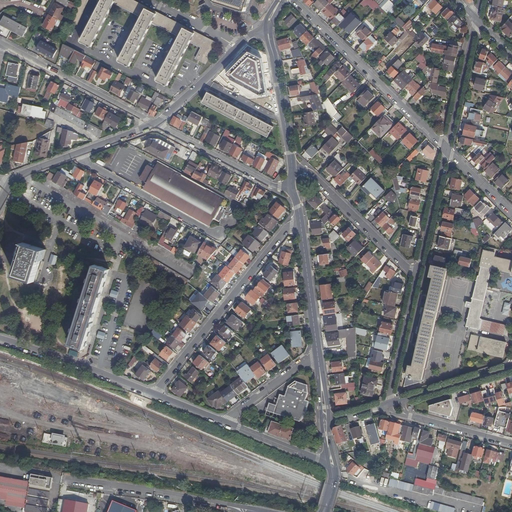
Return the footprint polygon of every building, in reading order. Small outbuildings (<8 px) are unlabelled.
[(66,0),(57,0),(50,14),(58,19),(61,20),(64,15),(61,14),(64,7),(66,8),(68,5),(70,2),(66,0)] [(80,0),(78,6),(76,10),(72,22),(78,24),(86,0),(80,0)] [(113,4),(105,0),(101,0),(95,13),(93,12),(92,15),(94,16),(87,29),(85,28),(83,31),(85,32),(81,41),(89,45),(89,46),(90,47),(91,46),(113,4)] [(143,19),(148,9),(129,0),(116,0),(115,3),(139,16),(138,19),(140,20),(133,32),(131,31),(129,35),(131,36),(130,38),(132,39),(143,19)] [(246,11),(249,0),(215,0),(215,1),(246,11)] [(318,8),(321,12),(322,11),(329,4),(330,4),(334,0),(318,0),(315,4),(319,7),(318,8)] [(363,0),(361,3),(358,6),(360,8),(367,2),(365,0),(363,0)] [(365,0),(367,2),(375,10),(377,8),(379,5),(375,1),(373,0),(365,0)] [(394,5),(389,0),(384,0),(379,5),(387,13),(394,5)] [(434,0),(428,6),(436,13),(442,7),(434,0)] [(333,20),(339,13),(340,12),(336,8),(335,9),(330,4),(329,4),(322,11),(326,15),(327,14),(329,16),(333,20)] [(379,5),(377,8),(384,15),(387,13),(379,5)] [(502,8),(493,6),(491,14),(493,14),(492,18),(496,19),(496,21),(501,23),(502,20),(501,20),(504,8),(502,8)] [(454,14),(447,7),(441,14),(448,20),(454,14)] [(208,53),(214,43),(179,25),(148,9),(143,19),(151,23),(152,22),(178,35),(177,37),(189,43),(190,42),(201,48),(200,49),(208,53)] [(335,22),(338,26),(345,19),(339,13),(333,20),(331,21),(334,23),(335,22)] [(58,19),(50,14),(43,26),(52,30),(58,19)] [(455,15),(448,22),(457,31),(460,27),(459,26),(462,23),(455,15)] [(511,15),(505,23),(506,24),(502,28),(510,36),(511,33),(511,24),(511,15)] [(0,23),(0,24),(11,30),(16,22),(4,16),(0,23)] [(284,21),(287,25),(295,20),(292,16),(284,21)] [(151,23),(143,19),(132,39),(130,38),(125,49),(123,48),(121,51),(123,52),(119,60),(127,64),(127,66),(128,66),(129,65),(151,23)] [(412,24),(410,21),(403,28),(405,31),(412,24)] [(16,22),(11,30),(23,36),(27,27),(16,22)] [(347,22),(340,28),(347,34),(353,28),(354,27),(353,26),(352,27),(347,22)] [(300,38),(307,31),(300,25),(293,32),(300,38)] [(365,42),(371,35),(373,34),(364,25),(356,34),(365,42)] [(385,39),(395,49),(409,34),(407,32),(401,39),(400,38),(398,40),(394,36),(398,32),(395,28),(385,39)] [(308,44),(314,38),(307,31),(300,38),(307,45),(308,44)] [(420,31),(413,38),(416,41),(422,47),(429,41),(420,31)] [(365,42),(361,46),(366,52),(376,41),(371,35),(365,42)] [(179,62),(189,43),(177,37),(176,38),(178,39),(171,52),(169,51),(168,54),(170,55),(163,68),(161,67),(159,71),(161,72),(157,80),(165,84),(165,85),(166,86),(167,85),(179,62)] [(291,47),(290,44),(289,40),(288,37),(277,40),(280,51),(291,47)] [(317,58),(325,49),(315,39),(314,38),(308,44),(316,51),(313,54),(317,58)] [(52,58),(57,50),(41,41),(37,49),(52,58)] [(416,41),(413,44),(414,45),(419,50),(422,47),(416,41)] [(64,44),(60,54),(64,56),(71,59),(73,54),(76,50),(64,44)] [(431,52),(456,57),(458,47),(450,45),(449,47),(432,44),(431,50),(431,52)] [(204,62),(208,53),(200,49),(195,58),(198,60),(198,59),(204,62)] [(489,52),(483,49),(480,58),(485,60),(489,52)] [(86,55),(76,50),(73,54),(77,57),(83,60),(86,55)] [(294,59),(297,58),(303,57),(301,51),(300,50),(292,51),(294,59)] [(320,58),(327,65),(334,58),(327,51),(320,58)] [(492,65),(497,60),(491,54),(488,57),(490,59),(488,62),(492,65)] [(86,56),(81,65),(85,67),(85,66),(86,65),(91,68),(95,62),(90,59),(86,56)] [(442,70),(453,72),(456,58),(446,56),(444,63),(442,62),(441,69),(442,70)] [(301,75),(310,73),(307,67),(306,63),(303,57),(297,58),(299,68),(301,74),(301,75)] [(250,74),(271,85),(270,77),(263,74),(264,72),(249,65),(250,64),(247,62),(247,63),(239,59),(239,60),(236,58),(232,65),(237,68),(242,70),(250,74)] [(343,65),(347,61),(344,59),(340,63),(338,62),(324,76),(328,80),(332,76),(334,74),(342,66),(343,65)] [(398,60),(392,66),(392,67),(388,71),(394,77),(398,73),(396,70),(402,63),(398,60)] [(498,75),(505,68),(499,61),(494,67),(499,72),(497,74),(498,75)] [(15,77),(18,64),(9,62),(6,75),(10,75),(9,79),(17,81),(17,77),(15,77)] [(351,74),(352,73),(343,65),(342,66),(346,69),(346,70),(347,72),(348,71),(351,74)] [(349,76),(351,74),(348,71),(347,72),(346,70),(346,69),(342,66),(334,74),(338,78),(343,82),(349,76)] [(111,78),(113,72),(103,67),(98,76),(105,79),(107,76),(111,78)] [(429,82),(438,84),(442,70),(441,69),(426,67),(427,72),(432,73),(431,77),(428,77),(429,81),(429,82)] [(232,73),(228,71),(226,76),(228,77),(235,80),(236,81),(242,70),(237,68),(235,72),(233,71),(232,73)] [(93,69),(87,81),(91,83),(97,71),(96,71),(93,69)] [(508,84),(511,77),(511,74),(507,69),(501,75),(507,80),(505,82),(508,84)] [(249,77),(250,74),(242,70),(236,81),(241,83),(245,75),(249,77)] [(394,80),(403,90),(405,88),(413,80),(403,71),(394,80)] [(36,89),(39,76),(30,74),(27,87),(36,89)] [(223,87),(230,90),(235,80),(228,77),(228,78),(224,76),(221,81),(220,80),(218,83),(220,84),(219,84),(224,86),(223,87)] [(343,82),(342,83),(352,92),(359,85),(349,76),(343,82)] [(410,93),(414,97),(419,92),(415,88),(415,86),(417,85),(413,80),(405,88),(408,91),(409,90),(410,91),(410,93)] [(52,81),(43,98),(48,101),(52,91),(55,92),(59,85),(52,81)] [(414,97),(410,101),(413,105),(425,92),(429,89),(431,87),(430,83),(429,82),(429,81),(427,84),(419,92),(414,97)] [(120,94),(124,86),(115,82),(111,89),(120,94)] [(269,95),(271,86),(263,82),(261,91),(269,95)] [(316,86),(314,82),(312,83),(314,91),(309,92),(310,95),(319,94),(318,91),(316,86)] [(19,91),(20,86),(6,83),(5,88),(3,88),(2,90),(0,89),(0,100),(6,102),(9,89),(19,91)] [(431,87),(432,93),(444,96),(446,88),(438,86),(439,85),(430,83),(431,87)] [(291,87),(292,95),(300,94),(299,90),(300,90),(299,85),(291,87)] [(128,88),(123,96),(132,100),(135,96),(137,97),(139,94),(128,88)] [(364,106),(374,97),(367,90),(357,100),(364,106)] [(269,135),(274,125),(208,91),(203,101),(269,135)] [(68,105),(69,102),(71,98),(62,93),(60,97),(65,100),(62,106),(65,107),(66,105),(68,105)] [(269,100),(270,98),(262,94),(257,104),(265,108),(269,101),(269,100)] [(314,111),(323,110),(318,97),(320,96),(319,94),(310,95),(301,97),(302,101),(310,100),(314,111)] [(500,97),(492,95),(490,100),(484,108),(489,112),(493,106),(495,108),(499,103),(501,97),(500,97)] [(152,98),(147,96),(146,98),(152,101),(150,104),(150,106),(152,107),(153,104),(155,100),(152,98)] [(155,100),(153,104),(157,107),(158,107),(162,101),(160,100),(161,98),(157,96),(155,100)] [(333,117),(337,113),(327,98),(323,103),(326,109),(327,112),(333,117)] [(90,112),(95,104),(87,99),(82,107),(90,112)] [(150,106),(150,104),(141,100),(139,104),(148,109),(150,106)] [(383,116),(388,111),(378,102),(371,109),(372,110),(377,115),(376,116),(377,117),(378,116),(380,118),(383,116)] [(42,111),(42,107),(23,103),(22,107),(19,106),(18,112),(44,117),(45,111),(42,111)] [(53,104),(52,103),(50,110),(100,136),(102,130),(55,106),(56,105),(53,104)] [(76,114),(80,108),(69,103),(67,108),(71,110),(72,110),(74,111),(73,112),(76,114)] [(152,107),(148,113),(154,116),(157,111),(155,110),(157,107),(153,104),(152,107)] [(105,119),(108,111),(99,106),(95,114),(105,119)] [(203,116),(192,111),(188,119),(199,125),(200,124),(203,116)] [(304,127),(315,125),(313,111),(304,113),(304,117),(305,123),(304,123),(304,127)] [(100,128),(105,131),(108,125),(107,124),(110,119),(113,121),(111,124),(116,127),(121,118),(109,112),(100,128)] [(331,122),(334,119),(333,117),(327,112),(324,115),(329,120),(325,121),(325,123),(331,122)] [(469,120),(472,120),(479,122),(480,122),(481,114),(471,112),(469,120)] [(336,121),(341,116),(337,113),(333,117),(334,119),(336,121)] [(182,120),(173,116),(171,122),(179,127),(179,125),(181,121),(182,120)] [(210,120),(203,116),(200,124),(205,127),(206,126),(207,127),(210,120)] [(392,125),(383,116),(380,118),(371,128),(380,136),(392,125)] [(437,116),(432,123),(436,126),(442,119),(440,118),(437,116)] [(52,127),(54,121),(47,119),(45,124),(52,127)] [(398,123),(389,131),(397,139),(406,130),(398,123)] [(477,127),(466,124),(463,135),(475,138),(477,127)] [(206,126),(205,127),(204,128),(206,129),(200,140),(204,142),(211,129),(207,127),(206,126)] [(335,135),(338,132),(331,126),(325,131),(331,136),(334,134),(335,135)] [(353,137),(347,131),(342,127),(338,132),(335,135),(323,147),(329,154),(339,144),(334,139),(340,134),(348,142),(353,137)] [(235,139),(228,136),(231,131),(226,128),(219,142),(222,143),(224,139),(233,144),(235,139)] [(76,140),(78,134),(73,131),(63,129),(60,144),(66,145),(66,143),(69,144),(71,138),(76,140)] [(215,145),(220,136),(211,131),(206,140),(215,145)] [(45,154),(49,133),(38,138),(35,154),(41,155),(41,153),(45,154)] [(417,141),(409,133),(402,141),(410,149),(417,141)] [(239,147),(244,137),(238,135),(235,139),(233,144),(234,144),(239,147)] [(459,143),(472,145),(473,139),(462,137),(462,139),(460,139),(459,143)] [(145,147),(162,156),(169,144),(159,139),(149,139),(142,141),(147,144),(145,147)] [(220,147),(229,152),(233,144),(224,139),(222,143),(220,147)] [(488,143),(474,140),(474,142),(477,143),(477,145),(482,146),(481,146),(483,148),(486,145),(488,143)] [(23,163),(27,142),(17,144),(13,163),(20,164),(21,162),(23,163)] [(169,144),(162,156),(168,160),(175,147),(169,144)] [(242,150),(242,148),(239,147),(234,144),(230,152),(238,156),(240,154),(241,154),(243,150),(242,150)] [(423,147),(421,144),(407,158),(409,161),(423,147)] [(312,158),(319,151),(312,145),(305,152),(312,158)] [(426,156),(433,159),(435,154),(433,150),(428,145),(422,152),(426,156)] [(380,163),(383,161),(371,150),(369,153),(380,163)] [(473,159),(478,164),(485,158),(479,152),(477,155),(473,159)] [(493,155),(490,152),(484,158),(486,161),(493,155)] [(277,159),(278,155),(273,153),(264,169),(272,174),(272,173),(275,169),(280,160),(277,159)] [(251,164),(254,159),(252,158),(244,154),(242,158),(251,164)] [(260,168),(265,159),(258,155),(253,164),(260,168)] [(334,157),(342,166),(345,163),(337,155),(334,157)] [(491,161),(495,157),(493,155),(486,161),(482,166),(484,169),(491,161)] [(154,168),(148,164),(140,178),(147,182),(143,189),(210,227),(214,219),(220,223),(228,209),(221,205),(225,199),(158,161),(154,168)] [(335,177),(343,169),(335,161),(327,169),(335,177)] [(484,169),(492,178),(495,174),(498,171),(500,170),(491,161),(484,169)] [(192,175),(198,165),(190,162),(188,165),(186,168),(184,170),(192,175)] [(223,171),(223,170),(212,164),(209,171),(214,173),(220,177),(223,171)] [(79,183),(81,178),(80,177),(84,171),(77,168),(73,175),(75,176),(73,179),(79,183)] [(354,180),(359,185),(366,178),(357,169),(350,176),(354,180)] [(416,180),(425,183),(428,171),(418,169),(416,180)] [(192,176),(203,182),(207,174),(203,172),(202,174),(200,173),(197,171),(196,170),(192,176)] [(50,172),(47,178),(62,187),(65,181),(64,180),(66,175),(59,171),(56,176),(50,172)] [(231,175),(223,171),(220,177),(219,179),(227,183),(231,175)] [(501,173),(494,180),(502,189),(509,181),(501,173)] [(348,179),(348,178),(345,174),(340,179),(337,176),(334,180),(336,182),(338,184),(340,186),(348,179)] [(192,273),(196,266),(191,263),(177,255),(170,251),(167,249),(157,243),(140,233),(132,228),(130,227),(120,221),(108,214),(92,204),(84,199),(73,193),(62,187),(47,178),(45,176),(41,182),(192,273)] [(372,194),(380,186),(371,178),(361,188),(368,195),(370,192),(372,194)] [(460,190),(462,180),(453,178),(450,188),(460,190)] [(103,184),(94,180),(88,190),(97,195),(101,187),(103,184)] [(241,188),(240,188),(239,191),(238,193),(241,194),(243,190),(246,192),(247,190),(248,190),(248,189),(250,190),(253,186),(249,184),(249,182),(245,181),(241,188)] [(83,185),(79,183),(73,193),(84,199),(85,197),(87,193),(81,190),(83,185)] [(238,193),(239,191),(236,189),(236,188),(234,186),(233,188),(230,186),(228,190),(231,192),(231,193),(235,195),(234,195),(226,191),(224,193),(235,199),(237,195),(238,193)] [(258,202),(261,199),(262,196),(263,196),(265,191),(255,186),(252,193),(258,196),(256,199),(255,200),(258,202)] [(384,190),(380,186),(372,194),(376,198),(384,190)] [(410,194),(419,196),(421,189),(412,187),(410,194)] [(479,199),(469,189),(465,194),(464,198),(472,206),(479,199)] [(310,203),(316,209),(320,206),(323,202),(315,194),(311,199),(313,200),(310,203)] [(93,202),(92,204),(108,214),(110,211),(113,205),(107,202),(106,204),(97,198),(95,201),(94,200),(93,202)] [(123,210),(126,203),(120,199),(116,206),(123,210)] [(409,211),(416,213),(417,209),(418,209),(420,201),(411,199),(409,207),(409,211)] [(450,206),(457,208),(458,205),(461,206),(462,201),(452,199),(450,206)] [(485,213),(490,208),(487,205),(486,206),(481,201),(474,208),(479,213),(482,211),(485,213)] [(270,211),(278,218),(285,209),(277,202),(270,211)] [(139,215),(142,209),(143,207),(140,206),(136,213),(134,211),(130,209),(125,218),(132,222),(137,214),(139,215)] [(329,216),(331,218),(334,214),(331,211),(330,210),(326,206),(322,210),(323,210),(322,211),(323,212),(324,211),(327,214),(326,215),(328,217),(329,216)] [(453,219),(455,210),(445,208),(443,217),(453,219)] [(139,215),(137,218),(151,226),(156,217),(142,209),(139,215)] [(170,220),(172,217),(160,210),(158,214),(160,215),(159,216),(162,217),(162,216),(170,220)] [(110,211),(108,214),(120,221),(121,218),(110,211)] [(379,224),(382,227),(386,222),(389,219),(382,212),(375,220),(378,223),(379,224)] [(502,222),(492,212),(489,216),(499,226),(502,222)] [(277,221),(269,214),(264,220),(263,219),(260,222),(270,231),(277,221)] [(329,221),(334,225),(340,219),(339,218),(336,214),(329,221)] [(409,226),(415,227),(417,217),(411,216),(409,226)] [(125,218),(124,220),(122,218),(121,218),(120,221),(130,227),(132,222),(125,218)] [(326,227),(324,225),(321,218),(312,220),(313,224),(312,224),(313,234),(323,233),(322,228),(326,227)] [(476,229),(483,222),(478,218),(473,220),(476,229)] [(487,218),(483,222),(489,227),(493,223),(487,218)] [(453,224),(444,221),(442,230),(447,232),(447,233),(442,231),(440,236),(441,236),(451,238),(452,233),(451,233),(453,224)] [(389,226),(386,223),(382,227),(386,230),(387,231),(390,234),(393,231),(393,230),(394,229),(393,228),(394,227),(391,224),(389,226)] [(511,230),(511,229),(505,223),(493,235),(501,242),(511,230)] [(134,224),(132,228),(140,233),(142,229),(134,224)] [(172,240),(177,230),(171,226),(169,229),(166,227),(162,235),(172,240)] [(268,233),(259,226),(253,234),(262,241),(268,233)] [(343,234),(349,241),(355,234),(349,228),(343,234)] [(331,238),(333,242),(339,236),(334,230),(330,235),(331,238)] [(412,241),(413,237),(403,234),(400,246),(410,248),(411,241),(412,241)] [(487,234),(483,239),(486,243),(491,237),(487,234)] [(260,243),(249,235),(243,243),(253,251),(260,243)] [(194,252),(200,242),(195,239),(195,238),(190,236),(184,247),(194,252)] [(451,238),(441,236),(440,240),(439,240),(438,247),(449,250),(451,239),(451,238)] [(157,243),(167,249),(168,246),(162,242),(162,241),(159,240),(157,243)] [(356,257),(363,249),(355,241),(348,249),(356,257)] [(197,253),(208,259),(212,255),(216,249),(203,242),(197,253)] [(33,282),(44,249),(24,243),(14,275),(33,282)] [(244,247),(241,250),(244,252),(249,256),(252,253),(244,247)] [(511,260),(494,257),(496,249),(489,247),(489,251),(484,250),(472,302),(467,301),(466,306),(471,307),(467,326),(503,334),(505,325),(480,319),(492,268),(511,272),(511,260)] [(241,250),(235,257),(243,264),(246,261),(249,256),(244,252),(241,250)] [(291,254),(286,253),(282,251),(279,263),(288,265),(291,254)] [(370,270),(373,274),(382,265),(368,252),(361,260),(371,269),(370,270)] [(183,285),(187,279),(145,253),(141,260),(183,285)] [(54,265),(57,256),(52,254),(48,262),(54,265)] [(329,263),(328,254),(318,255),(318,260),(320,260),(321,264),(329,263)] [(436,255),(434,265),(443,268),(446,258),(436,255)] [(465,257),(461,256),(459,264),(470,267),(471,259),(465,257)] [(234,260),(228,267),(234,273),(236,274),(243,264),(235,257),(234,260)] [(202,266),(193,261),(191,263),(196,266),(198,267),(199,269),(202,266)] [(84,348),(109,269),(95,265),(70,344),(84,348)] [(395,272),(386,265),(383,270),(387,273),(386,275),(385,276),(390,279),(395,272)] [(434,265),(432,265),(430,276),(434,277),(426,308),(422,307),(417,333),(420,334),(413,366),(409,365),(405,386),(424,381),(434,335),(449,269),(443,268),(434,265)] [(226,266),(218,276),(227,282),(234,273),(228,267),(226,266)] [(263,276),(270,281),(278,272),(271,266),(263,276)] [(337,278),(337,283),(345,282),(344,277),(348,275),(346,269),(344,269),(344,268),(341,269),(341,270),(339,272),(341,277),(337,278)] [(295,284),(293,270),(283,271),(285,286),(295,284)] [(212,286),(212,287),(218,291),(220,289),(221,290),(227,282),(218,276),(217,275),(211,282),(213,284),(212,286)] [(377,288),(381,277),(378,276),(373,285),(371,287),(377,288)] [(397,293),(401,294),(403,284),(394,282),(393,287),(391,292),(397,293)] [(253,291),(260,296),(261,297),(268,289),(260,283),(253,291)] [(361,295),(366,295),(371,287),(373,285),(369,283),(361,295)] [(330,284),(320,285),(322,300),(332,299),(330,284)] [(212,287),(204,296),(212,303),(220,293),(218,291),(212,287)] [(293,288),(284,289),(285,300),(295,299),(294,294),(293,288)] [(110,296),(117,298),(118,292),(112,290),(110,296)] [(253,291),(252,290),(245,298),(253,305),(260,296),(253,291)] [(383,304),(386,305),(393,306),(395,298),(396,299),(397,293),(391,292),(388,291),(386,291),(383,304)] [(251,309),(242,302),(235,310),(244,317),(251,309)] [(297,302),(288,304),(288,313),(286,313),(287,316),(298,315),(297,302)] [(324,315),(336,314),(335,302),(323,304),(324,315)] [(394,317),(397,307),(394,306),(393,306),(386,305),(384,315),(394,317)] [(194,309),(189,316),(197,322),(202,316),(194,309)] [(187,315),(180,325),(189,332),(197,322),(189,316),(187,315)] [(242,322),(233,315),(227,322),(236,329),(242,322)] [(299,324),(298,315),(287,316),(288,326),(299,324)] [(325,320),(326,331),(338,330),(336,318),(325,320)] [(379,333),(390,335),(393,325),(388,324),(385,323),(382,322),(379,333)] [(221,334),(219,337),(224,341),(232,331),(225,325),(219,333),(221,334)] [(173,335),(180,341),(186,334),(178,328),(173,335)] [(153,330),(150,333),(158,339),(160,336),(153,330)] [(99,331),(97,337),(104,339),(106,333),(99,331)] [(300,331),(296,332),(291,332),(293,347),(302,346),(300,331)] [(339,338),(347,337),(348,358),(356,356),(356,331),(338,333),(339,338)] [(173,335),(169,332),(167,334),(171,337),(167,342),(175,349),(180,341),(173,335)] [(339,338),(338,333),(327,335),(328,346),(340,344),(339,338)] [(503,357),(506,342),(481,336),(471,334),(468,349),(483,353),(503,357)] [(219,337),(217,335),(211,343),(219,350),(226,342),(224,341),(219,337)] [(375,347),(387,350),(389,339),(378,336),(375,347)] [(279,363),(290,354),(283,345),(272,354),(279,363)] [(173,351),(166,346),(160,354),(167,359),(173,351)] [(219,354),(209,346),(204,353),(214,361),(219,354)] [(261,360),(268,370),(276,365),(268,354),(261,360)] [(208,362),(199,355),(193,363),(201,369),(208,362)] [(129,365),(133,367),(137,358),(134,356),(129,365)] [(163,364),(167,368),(169,365),(158,356),(149,366),(157,372),(163,364)] [(342,362),(356,360),(356,356),(348,358),(331,360),(332,366),(333,368),(333,372),(335,372),(335,374),(343,373),(342,362)] [(382,371),(384,363),(371,360),(371,361),(369,368),(374,369),(377,370),(382,371)] [(255,374),(258,378),(265,372),(258,362),(250,368),(255,374)] [(135,374),(144,381),(149,375),(150,376),(153,373),(142,365),(135,374)] [(255,374),(250,368),(248,365),(237,373),(241,377),(244,382),(255,374)] [(191,382),(199,372),(193,367),(185,377),(191,382)] [(335,374),(337,385),(340,385),(345,384),(344,373),(343,373),(335,374)] [(237,394),(238,394),(248,387),(244,382),(241,377),(231,385),(231,386),(237,394)] [(376,385),(377,380),(365,377),(361,393),(372,396),(374,385),(376,385)] [(171,390),(180,397),(187,388),(179,381),(171,390)] [(288,413),(286,418),(299,422),(300,420),(302,417),(305,413),(306,410),(308,407),(309,402),(306,401),(308,393),(305,393),(307,386),(295,381),(288,387),(285,396),(279,395),(275,405),(274,409),(279,410),(288,413)] [(227,401),(227,402),(237,394),(231,386),(221,394),(227,401)] [(217,409),(227,401),(221,394),(219,391),(208,400),(213,407),(214,406),(217,409)] [(484,401),(481,391),(471,394),(474,404),(484,401)] [(486,391),(482,392),(484,399),(486,403),(496,401),(495,396),(488,398),(486,391)] [(501,392),(495,394),(499,407),(509,407),(511,406),(511,402),(505,404),(501,392)] [(336,405),(347,403),(346,393),(335,395),(336,405)] [(472,404),(471,400),(470,400),(469,395),(458,398),(460,403),(466,401),(466,403),(468,402),(469,405),(472,404)] [(451,399),(430,405),(430,410),(451,416),(453,408),(451,399)] [(266,411),(286,418),(288,413),(279,410),(274,409),(275,405),(269,403),(266,411)] [(510,414),(498,411),(494,427),(499,428),(500,423),(501,422),(507,423),(508,423),(510,414)] [(470,420),(482,423),(484,416),(472,412),(470,420)] [(491,426),(493,419),(485,417),(483,425),(491,426)] [(388,432),(390,423),(381,420),(379,429),(388,432)] [(269,421),(265,432),(268,433),(290,441),(294,442),(298,431),(294,430),(272,422),(269,421)] [(397,439),(400,440),(401,436),(404,426),(400,425),(397,424),(391,423),(388,432),(387,434),(391,435),(392,433),(398,435),(397,439)] [(334,429),(333,432),(337,444),(347,441),(342,426),(341,426),(334,429)] [(404,426),(401,436),(411,438),(414,429),(404,426)] [(363,439),(359,427),(351,429),(354,439),(357,438),(358,440),(363,439)] [(417,454),(415,460),(431,465),(432,460),(435,448),(432,447),(433,441),(428,439),(429,433),(423,431),(421,440),(417,454)] [(66,446),(67,436),(45,433),(43,443),(66,446)] [(397,440),(394,449),(397,450),(400,440),(397,439),(398,435),(392,433),(391,435),(391,439),(397,440)] [(446,437),(439,434),(437,440),(440,440),(439,443),(444,444),(445,442),(446,437)] [(447,455),(456,458),(458,450),(459,450),(460,449),(459,448),(459,445),(462,446),(462,444),(448,440),(447,443),(450,444),(447,455)] [(467,442),(463,441),(462,444),(462,446),(459,457),(460,458),(462,450),(465,451),(467,442)] [(478,448),(475,447),(472,455),(471,460),(477,462),(479,457),(482,458),(484,450),(481,449),(478,448)] [(497,461),(499,454),(487,450),(484,462),(490,463),(491,459),(494,459),(492,464),(495,465),(497,461)] [(462,462),(458,460),(457,464),(455,471),(460,473),(460,470),(468,472),(471,460),(472,455),(465,453),(462,462)] [(407,458),(405,464),(413,466),(415,460),(407,458)] [(359,468),(353,463),(347,470),(353,476),(359,468)] [(430,466),(427,478),(434,480),(438,468),(430,466)] [(47,511),(54,480),(32,476),(32,480),(31,483),(29,494),(26,505),(25,511),(47,511)] [(31,483),(0,477),(0,491),(9,494),(8,501),(26,505),(29,494),(31,483)] [(434,490),(435,487),(437,480),(434,480),(427,478),(426,483),(415,481),(414,484),(434,490)] [(428,494),(433,495),(433,493),(434,490),(414,484),(412,491),(427,495),(428,494)] [(483,506),(483,505),(484,503),(483,503),(483,500),(451,491),(435,487),(434,490),(433,493),(483,506)] [(137,511),(112,500),(107,511),(137,511)] [(86,511),(88,505),(66,501),(64,511),(86,511)] [(441,511),(454,511),(456,508),(431,501),(429,508),(441,511)]
